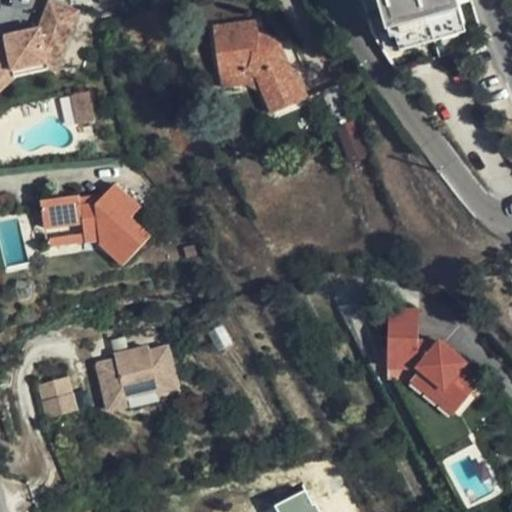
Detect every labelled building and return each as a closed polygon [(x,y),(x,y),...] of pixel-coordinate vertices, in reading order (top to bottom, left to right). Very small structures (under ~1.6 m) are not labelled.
[(466,31),(457,0),(382,0),(394,37),(398,36),(402,49),(466,31)] [(49,21),(40,23),(41,30),(11,36),(0,38),(0,68),(29,64),(42,53),(52,64),(91,31),(69,5),(49,21)] [(210,22),(217,72),(243,69),(252,77),(261,95),(269,113),(308,94),(296,70),(291,72),(280,46),(258,31),(256,17),(210,22)] [(41,30),(40,23),(9,29),(11,36),(41,30)] [(46,69),(52,64),(42,53),(29,64),(0,68),(0,80),(8,74),(46,69)] [(243,69),(217,72),(220,83),(243,81),(261,95),(252,77),(243,69)] [(70,95),(74,112),(91,109),(87,92),(70,95)] [(74,112),(77,125),(93,120),(91,109),(74,112)] [(353,161),(369,154),(355,122),(339,129),(353,161)] [(44,199),(48,229),(85,224),(87,243),(102,241),(102,245),(127,265),(153,234),(132,216),(141,205),(116,183),(100,201),(83,203),(82,194),(44,199)] [(85,224),(48,229),(50,248),(87,243),(85,224)] [(385,314),(386,341),(416,340),(415,312),(385,314)] [(416,340),(386,341),(387,369),(417,368),(418,369),(415,375),(446,400),(458,385),(470,394),(483,378),(438,340),(430,349),(416,350),(416,341),(416,340)] [(438,340),(416,341),(416,350),(430,349),(438,340)] [(180,385),(169,345),(151,349),(150,345),(129,351),(130,355),(117,359),(99,363),(109,403),(128,398),(128,395),(160,387),(160,390),(180,385)] [(117,359),(130,355),(129,351),(116,354),(117,359)] [(41,382),(46,398),(73,390),(68,374),(41,382)] [(446,400),(415,375),(410,380),(453,415),(470,394),(458,385),(446,400)] [(73,390),(46,398),(51,416),(78,408),(73,390)] [(130,403),(128,398),(109,403),(110,408),(130,403)] [(324,511),(313,487),(266,509),(267,511),(324,511)]
